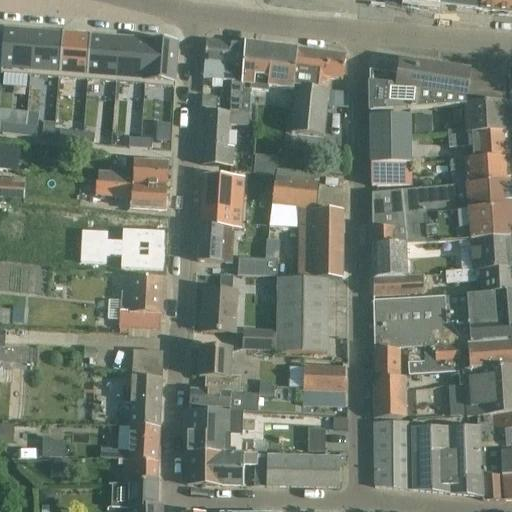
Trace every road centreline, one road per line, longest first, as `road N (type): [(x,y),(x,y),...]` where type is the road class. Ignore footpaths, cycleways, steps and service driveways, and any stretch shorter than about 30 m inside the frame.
road 1 (residential): [(362,499),(171,500),(195,15)]
road 2 (residential): [(362,499),(359,33)]
road 3 (residential): [(359,33),(195,15)]
road 4 (residential): [(511,46),(359,33)]
